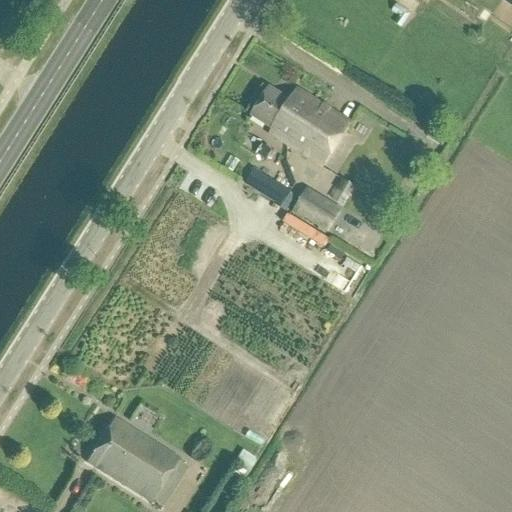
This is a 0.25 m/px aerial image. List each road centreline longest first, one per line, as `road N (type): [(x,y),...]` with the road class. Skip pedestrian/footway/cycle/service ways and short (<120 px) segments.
road 1 (unclassified): [(0,382),(242,0)]
road 2 (primary): [(0,161),(102,0)]
